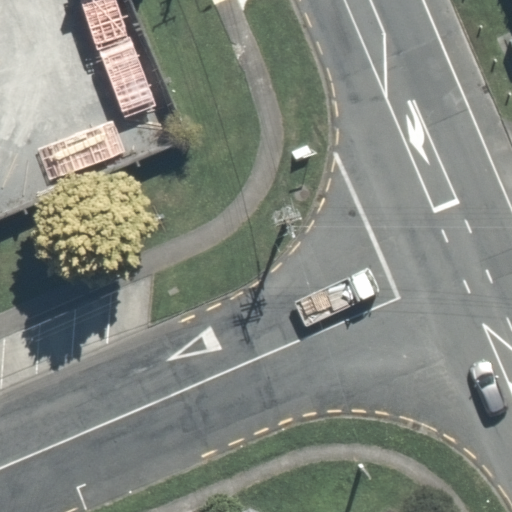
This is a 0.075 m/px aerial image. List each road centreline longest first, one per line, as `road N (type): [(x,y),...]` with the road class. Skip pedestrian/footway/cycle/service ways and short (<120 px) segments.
road 1 (unclassified): [(0,467),(470,268)]
road 2 (tertiary): [(470,268),(357,0)]
